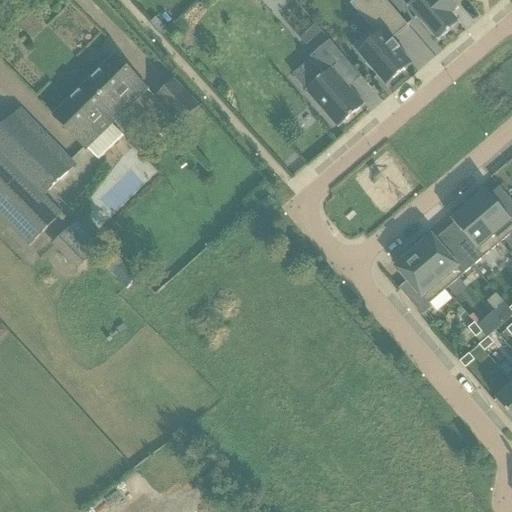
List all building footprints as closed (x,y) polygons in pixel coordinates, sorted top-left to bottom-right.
[(384,0),(355,0),(350,5),(372,31),(352,48),(357,54),(356,55),(385,88),(412,65),(391,40),(407,26),(384,0)] [(415,0),(407,8),(436,42),(458,23),(451,15),(458,9),(450,0),(415,0)] [(156,18),(149,24),(160,36),(166,30),(156,18)] [(315,25),(300,38),(306,45),(321,32),(315,25)] [(325,75),(305,92),(337,129),(364,105),(333,69),(337,66),(322,48),(310,58),(325,75)] [(114,58),(54,117),(68,131),(86,149),(87,148),(98,160),(123,136),(111,124),(146,90),(128,72),(114,58)] [(154,99),(180,126),(200,107),(174,80),(154,99)] [(0,218),(28,247),(57,217),(40,199),(74,166),(34,126),(20,111),(4,127),(0,131),(0,218)] [(255,190),(266,180),(235,148),(224,158),(255,190)] [(112,192),(123,203),(139,188),(128,176),(112,192)] [(470,208),(500,243),(511,232),(511,223),(487,193),(470,208)] [(470,208),(469,207),(452,222),(483,258),(500,244),(500,243),(470,208)] [(72,227),(54,245),(78,269),(92,256),(103,244),(104,243),(87,226),(79,233),(72,227)] [(445,291),(462,276),(431,239),(414,253),(445,291)] [(103,244),(92,256),(126,291),(138,280),(103,244)] [(404,263),(397,269),(418,294),(409,301),(422,317),(431,309),(428,305),(445,291),(414,253),(412,251),(401,260),(404,263)] [(505,305),(496,314),(505,324),(511,317),(511,312),(509,310),(505,305)] [(0,349),(5,354),(20,338),(0,320),(0,349)] [(467,329),(475,338),(481,333),(474,324),(467,329)] [(488,338),(479,346),(484,352),(493,344),(488,338)] [(468,355),(459,362),(465,368),(473,361),(468,355)] [(511,386),(495,401),(511,419),(511,386)]
